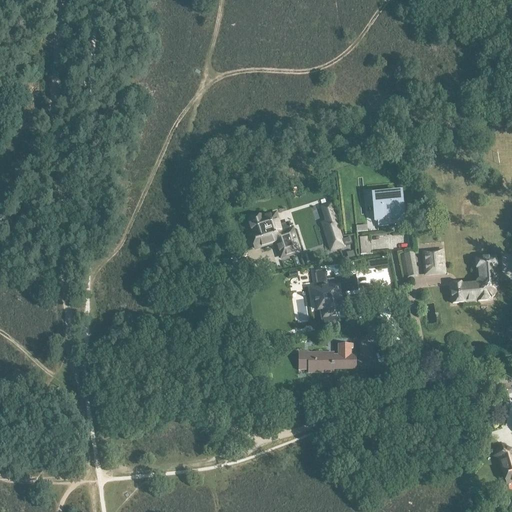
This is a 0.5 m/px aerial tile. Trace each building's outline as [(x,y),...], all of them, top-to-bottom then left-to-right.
[(402,192),(371,195),(374,223),(378,222),(378,227),(402,225),(401,221),(405,220),(402,192)] [(264,214),(246,220),(250,233),(249,234),(255,251),(269,247),(269,248),(274,246),(279,261),(302,253),(294,227),(291,228),(290,222),(281,225),(277,212),(264,216),(264,214)] [(343,240),(336,218),(324,222),(320,223),(330,253),(346,249),(345,246),(353,244),(351,238),(343,240)] [(370,237),(359,238),(361,255),(372,254),(370,237)] [(426,275),(444,273),(442,252),(424,254),(426,275)] [(414,253),(400,256),(405,279),(418,276),(414,253)] [(453,304),(465,303),(464,301),(478,300),(478,302),(490,301),(490,299),(492,298),(493,297),(495,296),(495,294),(496,292),(498,292),(497,280),(494,280),(494,270),(496,270),(495,258),(476,259),(477,271),(479,271),(480,281),(478,282),(477,284),(476,285),(463,286),(463,285),(451,286),(453,304)] [(368,270),(386,267),(384,259),(367,262),(368,270)] [(318,289),(311,290),(313,302),(314,302),(314,304),(316,303),(317,310),(317,311),(317,312),(320,311),(321,319),(334,317),(333,313),(334,313),(339,312),(337,305),(342,304),(341,299),(343,299),(342,293),(357,290),(355,277),(328,281),(328,280),(327,281),(326,276),(327,276),(327,273),(326,273),(326,271),(315,273),(316,275),(318,289)] [(365,325),(370,339),(378,336),(374,322),(365,325)] [(298,367),(299,367),(299,371),(308,371),(308,374),(333,374),(333,371),(356,371),(356,356),(351,356),(351,350),(353,350),(353,346),(338,345),(338,357),(327,357),(327,354),(309,354),(309,353),(298,353),(298,367)] [(511,451),(501,446),(495,456),(498,458),(505,483),(511,481),(511,451)]
